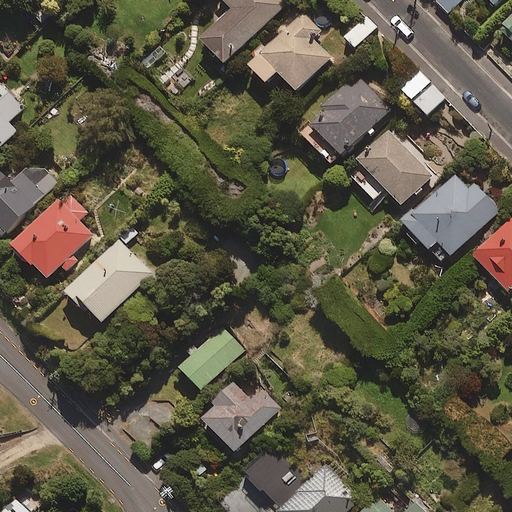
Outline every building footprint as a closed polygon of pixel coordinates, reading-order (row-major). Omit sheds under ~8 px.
[(290,7),(283,0),(221,0),(235,13),(205,45),(230,70),(290,7)] [(483,0),(494,11),(505,0),(483,0)] [(325,34),(300,11),(247,66),(272,89),(282,78),(301,97),(334,62),(315,44),(325,34)] [(381,32),(369,21),(348,41),(359,53),(381,32)] [(511,22),(498,36),(511,49),(511,47),(511,22)] [(417,104),(434,88),(422,75),(405,92),(417,104)] [(395,112),(360,78),(328,110),(331,113),(306,139),(338,171),(395,112)] [(26,112),(0,86),(0,155),(20,135),(11,127),(26,112)] [(434,88),(417,104),(431,119),(448,102),(434,88)] [(436,178),(391,134),(360,165),(405,209),(436,178)] [(62,184),(45,168),(32,182),(26,176),(15,187),(2,174),(0,175),(0,239),(5,244),(62,184)] [(472,192),(459,179),(425,214),(421,210),(405,227),(449,269),(503,213),(477,187),(472,192)] [(90,215),(70,195),(16,250),(51,285),(66,270),(71,275),(79,266),(74,261),(96,238),(82,224),(90,215)] [(511,227),(478,261),(511,295),(511,227)] [(156,277),(121,243),(70,296),(105,330),(156,277)] [(245,349),(221,328),(182,372),(205,393),(245,349)] [(254,402),(238,387),(204,423),(239,457),(283,410),(264,392),(254,402)] [(274,446),(247,475),(276,503),(268,511),(352,511),(364,499),(328,465),(311,482),(274,446)] [(36,511),(40,508),(24,493),(5,511),(36,511)] [(391,511),(381,502),(371,511),(391,511)]
